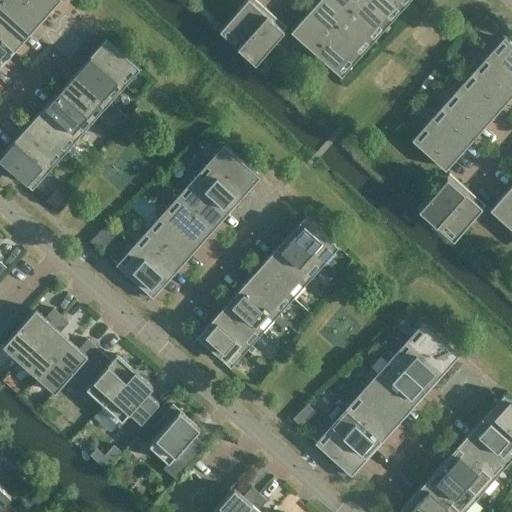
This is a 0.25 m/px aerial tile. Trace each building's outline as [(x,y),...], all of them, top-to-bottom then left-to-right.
[(43,13),(29,0),(0,0),(0,4),(24,25),(31,16),(36,21),(43,13)] [(29,0),(43,13),(50,5),(46,0),(29,0)] [(245,0),(224,24),(241,40),(268,9),(257,0),(245,0)] [(319,0),(314,7),(318,11),(307,23),(302,19),(292,31),(335,69),(397,0),(319,0)] [(15,34),(24,25),(0,4),(0,35),(13,47),(20,39),(15,34)] [(286,26),(268,9),(241,40),(259,56),(272,41),(286,26)] [(13,47),(0,35),(0,51),(1,51),(6,55),(13,47)] [(511,41),(509,39),(493,57),(511,73),(511,41)] [(102,43),(91,55),(117,79),(133,61),(112,43),(107,48),(102,43)] [(117,79),(91,55),(80,68),(86,73),(82,77),(102,96),(117,79)] [(511,77),(511,73),(493,57),(478,74),(504,97),(511,88),(511,82),(510,80),(511,77)] [(504,97),(478,74),(463,91),(484,109),(488,105),(493,109),(504,97)] [(102,96),(82,77),(77,82),(71,77),(61,89),(87,113),(102,96)] [(87,113),(61,89),(50,101),(55,106),(51,111),(72,130),(87,113)] [(479,114),(484,109),(463,91),(448,107),(474,131),(485,119),(479,114)] [(474,131),(448,107),(432,124),(453,143),(457,138),(463,143),(474,131)] [(72,130),(51,111),(47,116),(41,111),(30,123),(57,147),(72,130)] [(57,147),(30,123),(19,135),(25,140),(20,146),(41,164),(57,147)] [(449,148),(453,143),(432,124),(416,142),(443,166),(454,153),(449,148)] [(222,145),(208,160),(242,191),(249,182),(244,179),(253,169),(219,139),(218,141),(222,145)] [(41,164),(20,146),(16,150),(11,145),(0,157),(0,168),(6,174),(11,168),(25,182),(41,164)] [(189,172),(188,173),(222,204),(230,195),(235,199),(242,191),(208,160),(207,161),(212,165),(198,181),(189,172)] [(422,202),(440,218),(467,188),(449,172),(422,202)] [(222,204),(188,173),(187,174),(192,178),(178,194),(211,225),(219,216),(214,212),(222,204)] [(485,204),(467,188),(440,218),(458,234),(485,204)] [(159,207),(158,208),(192,238),(200,229),(204,233),(211,225),(178,194),(177,195),(181,199),(167,215),(159,207)] [(511,227),(511,194),(506,201),(501,197),(491,209),(511,227)] [(192,238),(158,208),(157,209),(162,212),(147,228),(181,259),(188,250),(184,246),(192,238)] [(340,247),(311,221),(306,227),(300,222),(290,234),(316,257),(330,241),(338,248),(340,247)] [(128,240),(127,241),(161,272),(169,263),(174,267),(181,259),(147,228),(147,229),(151,233),(137,249),(128,240)] [(316,257),(290,234),(279,245),(284,250),(280,255),(305,278),(306,278),(302,274),(316,257)] [(153,280),(161,272),(127,241),(126,242),(136,250),(122,266),(112,257),(111,259),(138,283),(133,288),(145,299),(158,285),(153,280)] [(305,278),(280,255),(275,260),(270,256),(259,268),(286,291),(300,275),(305,279),(305,278)] [(286,291),(259,268),(248,279),(254,284),(249,290),(275,312),(275,311),(271,307),(286,291)] [(275,312),(249,290),(245,294),(239,290),(229,302),(255,325),(270,309),(274,313),(275,312)] [(255,325),(229,302),(218,313),(223,318),(219,323),(244,346),(245,345),(240,341),(255,325)] [(2,343),(20,359),(60,315),(52,308),(41,320),(31,312),(2,343)] [(60,315),(20,359),(37,374),(66,343),(56,334),(68,321),(60,315)] [(244,346),(219,323),(214,329),(209,324),(193,342),(204,352),(209,347),(232,367),(233,366),(225,359),(239,343),(244,347),(244,346)] [(427,325),(411,343),(441,369),(448,361),(443,357),(452,347),(427,325)] [(66,343),(37,374),(53,389),(52,390),(54,391),(94,345),(86,338),(75,351),(66,343)] [(392,355),(392,356),(421,382),(429,373),(433,377),(441,369),(411,343),(397,359),(392,355)] [(85,386),(103,403),(132,370),(123,362),(125,360),(118,354),(112,361),(98,349),(68,381),(80,392),(85,386)] [(421,382),(392,356),(376,373),(410,403),(417,395),(413,391),(421,382)] [(132,370),(103,403),(121,419),(116,424),(128,435),(158,402),(143,389),(149,382),(143,377),(141,379),(132,370)] [(376,373),(361,390),(390,416),(398,407),(403,411),(410,403),(376,373)] [(390,416),(361,390),(346,407),(380,437),(387,429),(382,424),(390,416)] [(496,403),(488,412),(511,432),(511,400),(509,398),(500,407),(496,403)] [(204,444),(190,431),(196,424),(172,403),(161,415),(168,421),(148,443),(168,460),(163,466),(175,477),(204,444)] [(380,437),(346,407),(331,424),(360,450),(368,441),(372,445),(380,437)] [(511,432),(488,412),(481,419),(486,424),(477,433),(507,458),(508,458),(503,454),(511,443),(511,432)] [(352,459),(360,450),(331,424),(330,424),(335,428),(319,445),(337,461),(332,466),(344,476),(356,462),(352,459)] [(507,458),(477,433),(470,441),(465,437),(458,446),(492,475),(507,458)] [(492,475),(458,446),(451,453),(455,458),(447,467),(477,492),(492,475)] [(477,492),(447,467),(439,475),(435,471),(427,480),(461,509),(477,492)] [(461,509),(427,480),(420,487),(425,491),(417,501),(429,511),(450,511),(456,506),(460,510),(461,509)] [(0,485),(0,505),(10,494),(0,485)] [(209,511),(241,511),(259,492),(251,486),(240,498),(230,490),(209,511)] [(259,492),(241,511),(255,511),(267,499),(259,492)] [(429,511),(417,501),(409,509),(404,505),(398,511),(429,511)]
